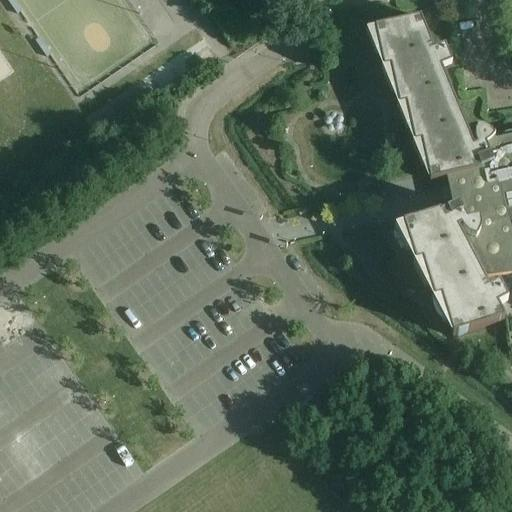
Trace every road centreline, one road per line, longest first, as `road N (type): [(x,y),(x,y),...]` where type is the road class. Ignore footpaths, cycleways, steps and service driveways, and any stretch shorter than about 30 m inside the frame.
road 1 (unclassified): [(334,352),(113,511)]
road 2 (unknown): [(175,468),(33,272)]
road 3 (unclassified): [(0,295),(197,160)]
road 4 (unclassified): [(334,352),(197,160)]
road 5 (unclassified): [(197,160),(196,122),(214,94),(335,0)]
